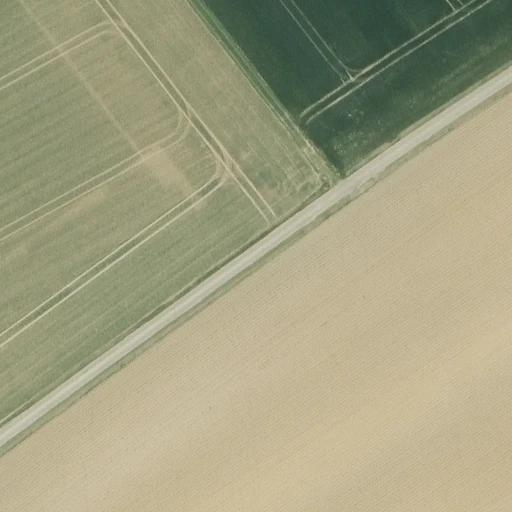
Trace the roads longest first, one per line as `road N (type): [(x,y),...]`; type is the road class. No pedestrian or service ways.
road 1 (unclassified): [(0,437),(511,73)]
road 2 (track): [(339,192),(190,0)]
